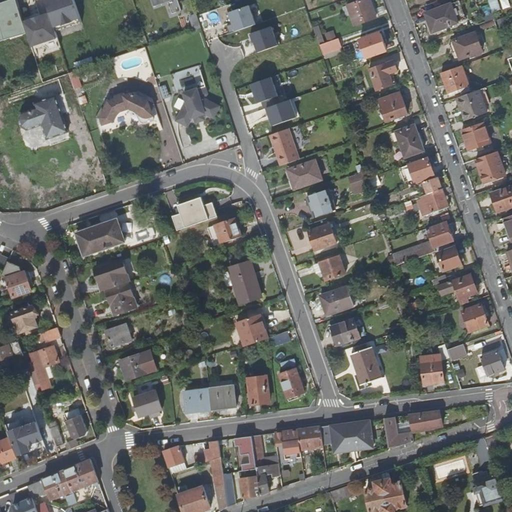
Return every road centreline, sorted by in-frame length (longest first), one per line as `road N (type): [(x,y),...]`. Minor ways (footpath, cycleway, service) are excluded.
road 1 (residential): [(17,234),(192,171),(222,169),(258,203),(334,415)]
road 2 (residential): [(511,327),(394,0)]
road 3 (secondary): [(499,421),(238,511)]
road 4 (residential): [(17,234),(54,262),(117,442)]
road 5 (residential): [(334,415),(117,442)]
road 6 (residential): [(495,396),(334,415)]
